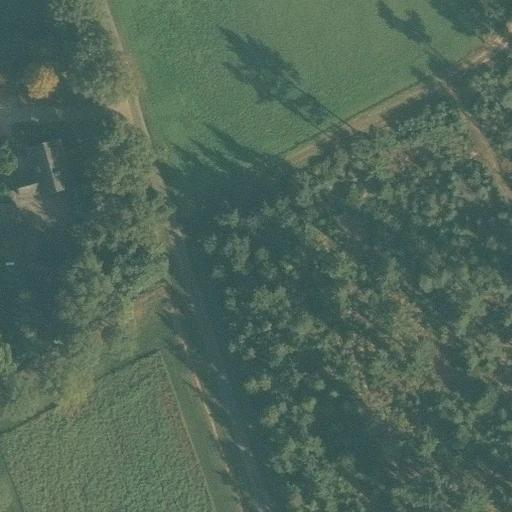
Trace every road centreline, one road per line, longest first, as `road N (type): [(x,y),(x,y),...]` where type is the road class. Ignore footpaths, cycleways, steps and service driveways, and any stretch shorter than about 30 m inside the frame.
road 1 (unclassified): [(271,511),(98,0)]
road 2 (track): [(511,26),(340,148),(171,217)]
